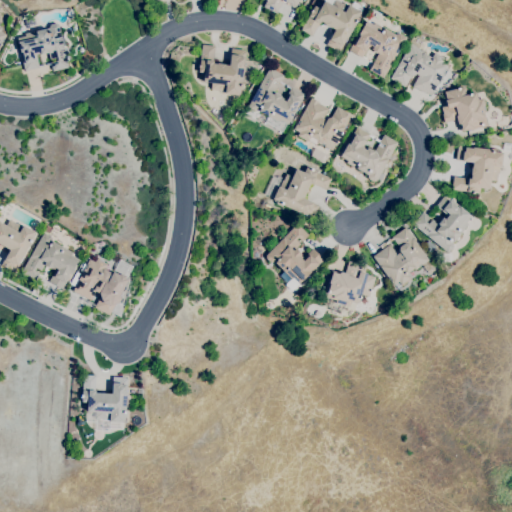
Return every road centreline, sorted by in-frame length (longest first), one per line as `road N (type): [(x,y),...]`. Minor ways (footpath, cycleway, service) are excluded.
road 1 (residential): [(0,103),(60,101),(174,29),(212,18),(240,22),(422,132),(421,174),(348,225)]
road 2 (residential): [(144,50),(177,142),(185,204),(178,252),(138,338),(119,348),(0,285)]
